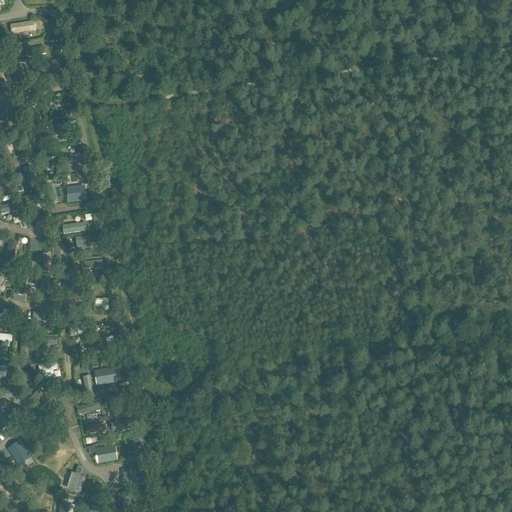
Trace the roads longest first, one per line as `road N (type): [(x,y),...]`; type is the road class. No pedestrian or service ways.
road 1 (track): [(69,0),(167,511)]
road 2 (track): [(511,49),(89,108)]
